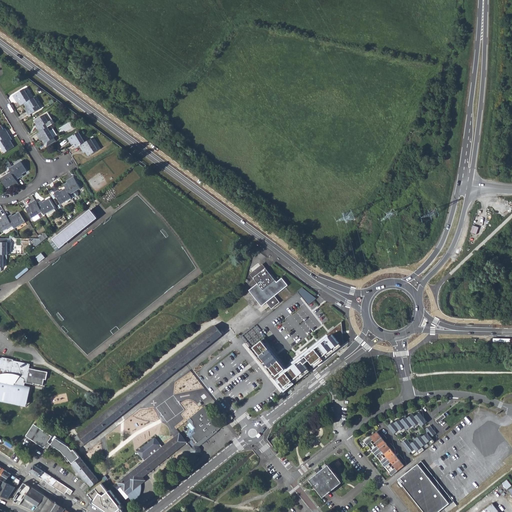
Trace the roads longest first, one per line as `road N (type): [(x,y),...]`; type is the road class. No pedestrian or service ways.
road 1 (secondary): [(0,43),(321,283)]
road 2 (secondary): [(470,185),(486,0)]
road 3 (secondary): [(418,300),(454,242),(470,185)]
road 4 (residential): [(257,440),(290,480),(344,437)]
